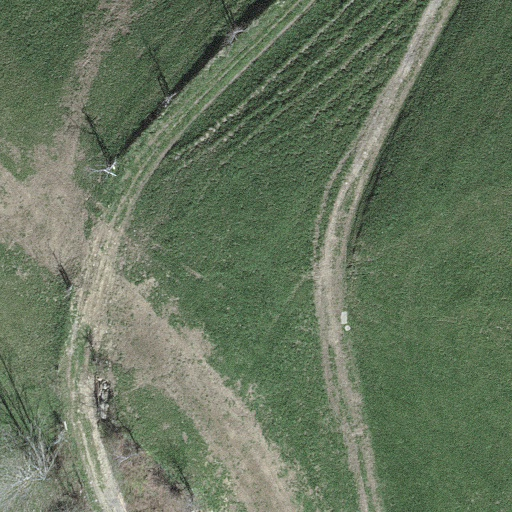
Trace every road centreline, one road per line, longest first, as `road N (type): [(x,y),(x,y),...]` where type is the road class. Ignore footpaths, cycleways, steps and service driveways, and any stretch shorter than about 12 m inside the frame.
road 1 (track): [(302,0),(191,107),(142,174),(103,277),(81,399),(106,511)]
road 2 (track): [(459,0),(365,174),(341,269),(386,511)]
